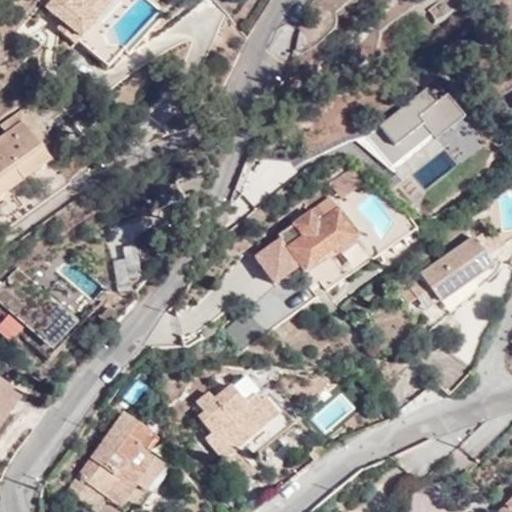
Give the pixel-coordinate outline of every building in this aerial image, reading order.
[(75,43),(114,0),(51,0),(47,5),(66,22),(59,29),(75,43)] [(445,94),(437,100),(427,87),(367,133),(415,196),(483,144),(445,94)] [(0,126),(6,134),(23,122),(42,149),(49,144),(24,109),(0,126)] [(50,160),(42,149),(23,122),(6,134),(0,138),(0,184),(15,174),(20,181),(50,160)] [(52,168),(57,174),(75,161),(69,153),(52,168)] [(75,161),(57,174),(65,185),(83,171),(75,161)] [(352,166),(328,184),(340,199),(367,179),(352,166)] [(0,196),(20,181),(15,174),(0,184),(0,196)] [(273,283),(298,265),(302,270),(333,248),(336,253),(357,237),(329,197),(276,236),(279,239),(254,256),(273,283)] [(409,304),(415,298),(430,288),(438,300),(490,265),(486,257),(481,249),(494,241),(487,232),(407,285),(411,289),(402,295),(409,304)] [(497,239),(494,241),(481,249),(486,257),(501,247),(497,239)] [(115,289),(138,289),(138,246),(115,246),(115,289)] [(58,305),(20,266),(0,284),(0,300),(30,332),(24,338),(45,360),(79,327),(58,305)] [(430,288),(415,298),(424,310),(438,300),(430,288)] [(456,360),(454,362),(467,374),(469,372),(456,360)] [(454,362),(435,383),(448,395),(467,374),(454,362)] [(0,402),(2,399),(12,407),(21,395),(0,378),(0,377),(0,402)] [(210,399),(214,404),(233,388),(230,383),(210,399)] [(245,401),(233,388),(214,404),(210,399),(209,397),(195,408),(202,417),(196,421),(207,434),(203,437),(214,451),(238,432),(244,439),(239,443),(250,457),(294,422),(281,406),(276,410),(265,397),(260,401),(254,393),(245,401)] [(0,402),(0,422),(12,407),(2,399),(0,402)] [(134,483),(154,457),(141,448),(152,432),(124,411),(68,488),(95,508),(105,495),(119,505),(134,483)] [(220,458),(239,443),(244,439),(238,432),(214,451),(220,458)] [(237,448),(217,465),(236,489),(257,472),(237,448)] [(150,495),(170,468),(154,457),(134,483),(150,495)] [(511,511),(511,492),(498,510),(499,511),(511,511)]
